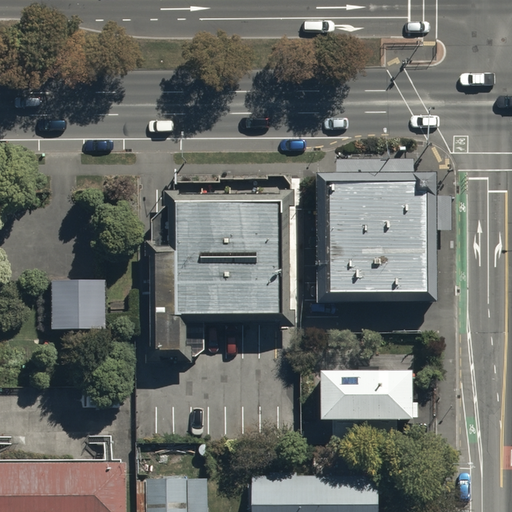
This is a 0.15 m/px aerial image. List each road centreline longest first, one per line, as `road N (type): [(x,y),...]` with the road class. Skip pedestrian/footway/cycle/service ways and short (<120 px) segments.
road 1 (primary): [(501,100),(0,102)]
road 2 (tertiary): [(501,100),(503,511)]
